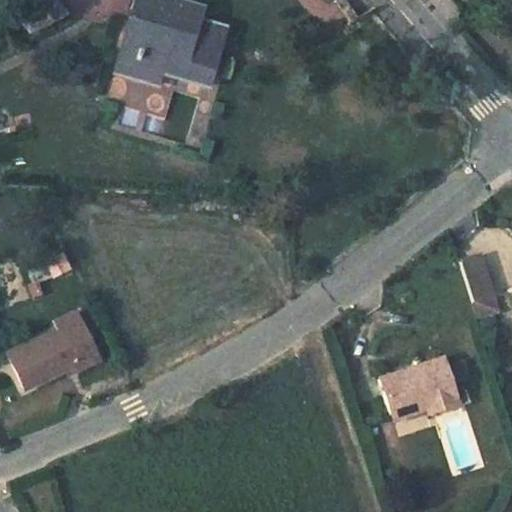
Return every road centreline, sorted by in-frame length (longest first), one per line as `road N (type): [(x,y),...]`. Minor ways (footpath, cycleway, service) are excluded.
road 1 (residential): [(0,463),(167,393),(302,310),(511,150)]
road 2 (residential): [(511,125),(398,0)]
